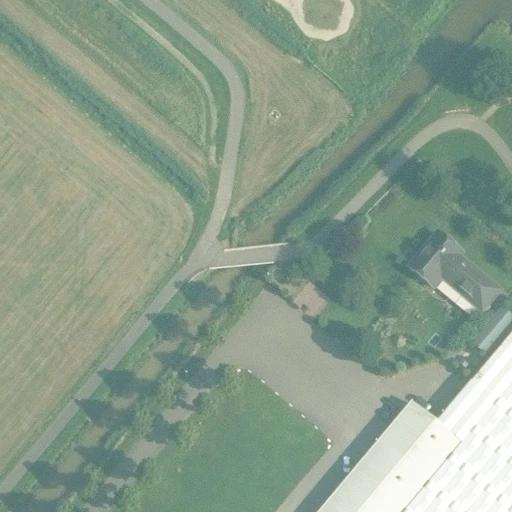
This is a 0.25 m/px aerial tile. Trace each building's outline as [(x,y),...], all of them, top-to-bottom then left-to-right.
[(407,272),(431,292),(440,282),(449,289),(455,289),(471,302),(473,309),(480,316),(497,295),(457,261),(460,258),(436,238),(407,272)] [(511,317),(501,308),(471,345),(487,358),(511,325),(511,317)] [(0,464),(72,378),(0,317),(0,464)] [(511,511),(511,336),(435,429),(463,452),(412,511),(511,511)] [(412,511),(463,452),(435,429),(410,408),(322,511),(412,511)]
